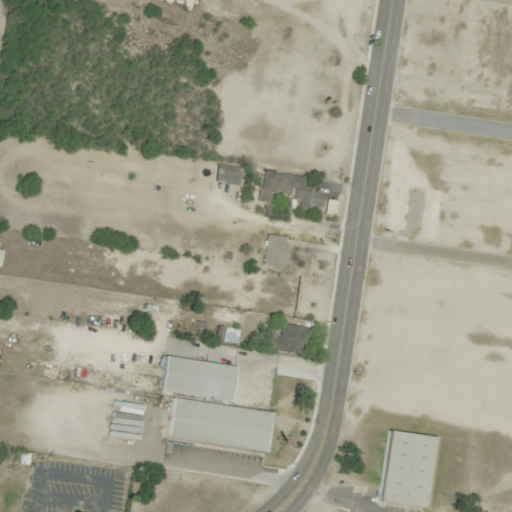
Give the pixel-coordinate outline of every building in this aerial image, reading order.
[(240,185),(242,168),(216,165),(214,182),(240,185)] [(304,176),(261,171),(257,201),(268,202),(269,194),(300,197),(299,208),(322,211),(324,193),(303,190),(304,176)] [(289,239),(266,235),(261,265),(283,269),(289,239)] [(306,328),(281,325),(280,335),(267,333),(265,350),(303,354),(306,328)] [(239,330),(219,327),(217,342),(237,345),(239,330)] [(234,366),(163,356),(158,392),(229,402),(234,366)] [(265,454),(271,412),(171,398),(165,439),(265,454)] [(434,437),(386,430),(376,501),(424,508),(434,437)]
